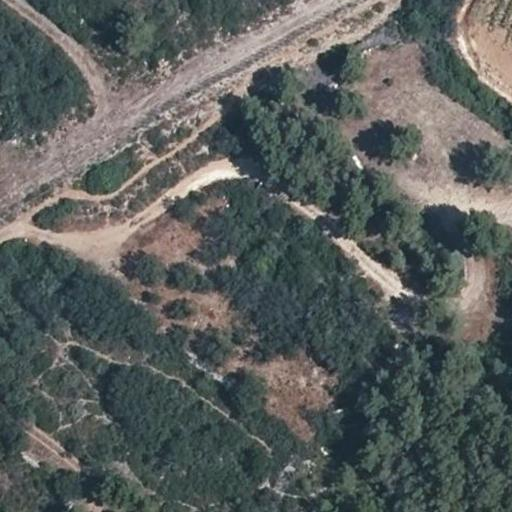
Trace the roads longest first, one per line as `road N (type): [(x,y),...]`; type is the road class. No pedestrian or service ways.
road 1 (track): [(399,0),(343,48),(119,166),(0,252)]
road 2 (track): [(0,202),(161,95),(338,0)]
road 3 (track): [(115,124),(96,79),(54,23),(14,0)]
